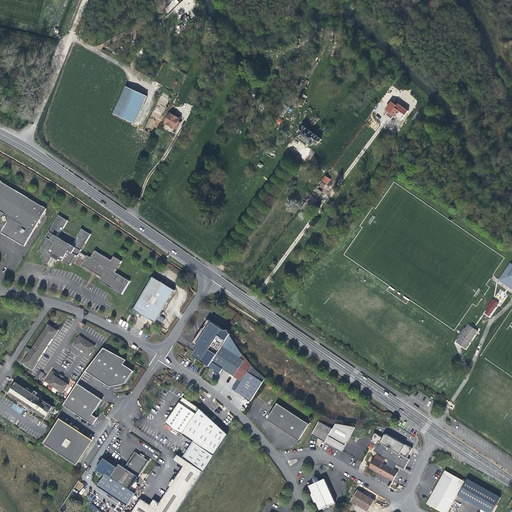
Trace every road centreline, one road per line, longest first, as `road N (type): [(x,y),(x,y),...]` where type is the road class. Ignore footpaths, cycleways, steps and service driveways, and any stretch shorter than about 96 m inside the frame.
road 1 (tertiary): [(211,277),(435,430)]
road 2 (tertiary): [(0,132),(211,277)]
road 3 (residential): [(159,354),(75,312),(0,290)]
road 4 (residential): [(277,458),(224,400),(159,354)]
